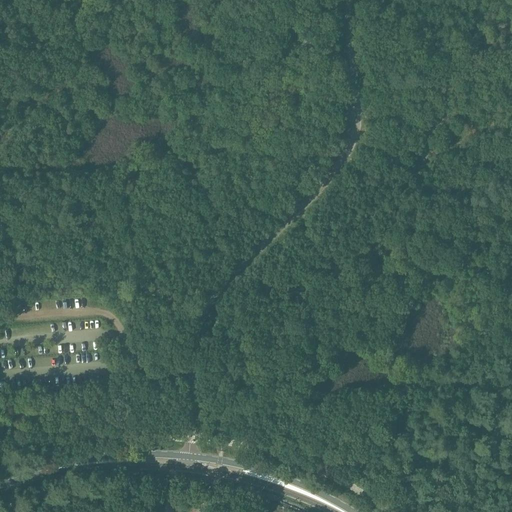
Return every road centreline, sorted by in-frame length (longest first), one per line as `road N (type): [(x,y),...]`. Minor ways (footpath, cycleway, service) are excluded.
road 1 (unknown): [(504,511),(493,435),(503,374),(465,247),(441,219),(407,215),(394,192),(423,179)]
road 2 (unknown): [(440,57),(444,108),(425,149),(423,179),(456,190),(511,176)]
road 3 (secondary): [(0,482),(77,462),(189,463)]
road 4 (secondary): [(341,511),(259,476),(189,463)]
